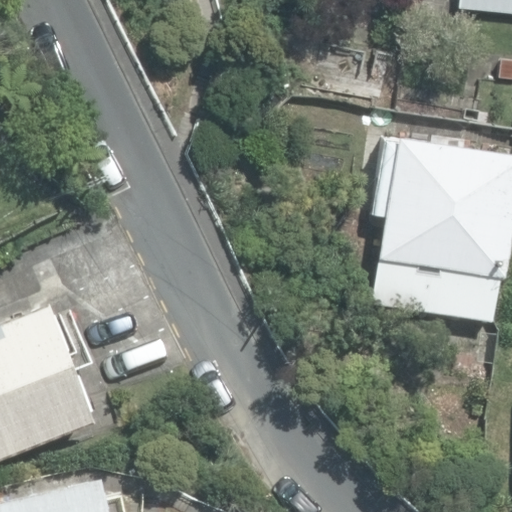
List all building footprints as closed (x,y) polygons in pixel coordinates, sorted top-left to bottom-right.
[(511,0),(454,0),(454,6),(511,10),(511,0)] [(511,78),(511,57),(500,56),(498,77),(511,78)] [(369,302),(487,319),(493,271),(499,272),(511,175),(511,149),(391,133),(391,138),(379,137),(368,212),(381,213),(369,302)] [(0,308),(0,447),(93,411),(45,291),(0,308)] [(0,511),(107,511),(97,463),(0,482),(0,511)]
